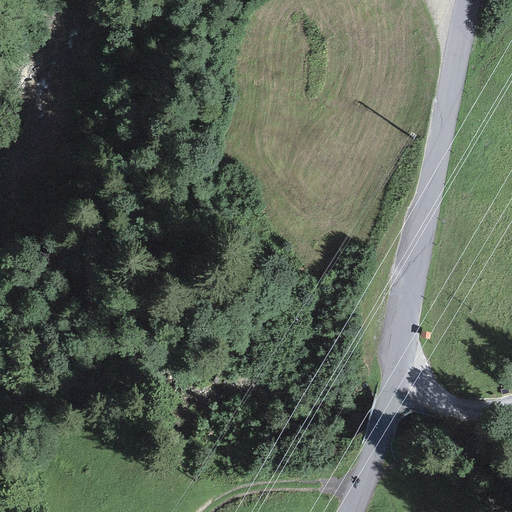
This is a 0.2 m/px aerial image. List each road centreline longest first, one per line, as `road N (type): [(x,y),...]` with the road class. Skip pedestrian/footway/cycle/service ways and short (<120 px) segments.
road 1 (tertiary): [(469,0),(393,384),(350,511)]
road 2 (track): [(204,511),(246,490),(360,487)]
road 3 (track): [(393,384),(465,409),(511,405)]
